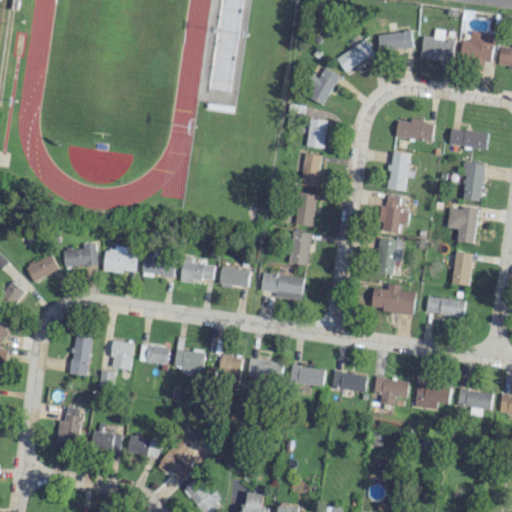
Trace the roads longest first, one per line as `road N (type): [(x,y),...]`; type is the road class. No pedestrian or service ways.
road 1 (residential): [(511,359),(80,298),(40,329)]
road 2 (residential): [(399,83),(375,97),(361,121),(330,333)]
road 3 (residential): [(40,329),(14,511)]
road 4 (residential): [(511,211),(492,357)]
road 5 (residential): [(156,511),(130,488),(20,470)]
